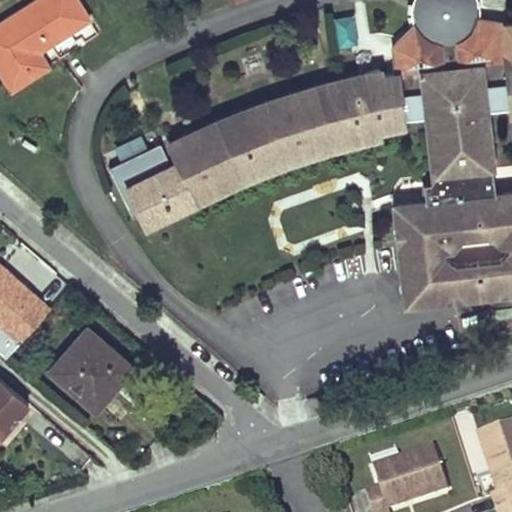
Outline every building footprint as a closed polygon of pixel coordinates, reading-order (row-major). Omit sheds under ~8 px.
[(34,73),(25,57),(36,49),(86,17),(75,0),(35,0),(0,22),(0,70),(0,71),(11,87),(34,73)] [(424,200),(393,204),(396,226),(402,225),(404,241),(398,241),(403,281),(409,281),(411,302),(445,298),(444,292),(461,290),(461,296),(501,292),(500,286),(511,284),(511,189),(495,192),(492,168),(484,109),(510,105),(511,113),(511,112),(511,21),(504,22),(504,60),(457,66),(454,40),(458,38),(464,34),(468,30),(472,24),(475,17),(475,11),(475,3),(473,0),(413,0),(413,3),(412,12),(414,19),(416,26),(414,26),(413,27),(412,28),(407,31),(403,34),(401,36),(396,41),(394,46),(392,50),(391,57),(391,61),(391,66),(392,68),(393,73),(378,75),(378,68),(363,71),(363,78),(313,90),(266,106),(215,125),(170,147),(174,157),(168,161),(160,144),(148,149),(141,134),(115,146),(122,162),(117,164),(145,226),(196,201),(193,195),(235,175),(283,156),(327,141),(377,128),(377,131),(403,125),(402,118),(426,116),(433,175),(435,199),(424,200)] [(36,49),(25,57),(34,73),(45,66),(36,49)] [(167,141),(170,147),(215,125),(266,106),(313,90),(363,78),(363,71),(362,71),(312,83),(264,98),(213,118),(167,141)] [(235,175),(193,195),(196,201),(240,180),(285,162),(329,148),(378,136),(377,131),(377,128),(327,141),(283,156),(235,175)] [(424,200),(435,199),(433,175),(428,181),(422,181),(424,200)] [(47,310),(0,267),(0,268),(0,328),(17,343),(47,310)] [(411,302),(409,281),(403,281),(405,303),(411,302)] [(50,370),(86,400),(107,376),(115,382),(129,367),(85,329),(50,370)] [(107,376),(86,400),(94,408),(115,382),(107,376)] [(0,377),(0,436),(29,403),(0,377)] [(511,424),(478,436),(490,472),(497,470),(500,478),(493,480),(499,497),(493,498),(497,511),(498,511),(511,507),(511,424)] [(393,467),(385,463),(373,467),(381,489),(366,494),(372,511),(387,511),(386,508),(403,502),(400,494),(410,491),(413,499),(447,488),(434,447),(399,458),(402,465),(393,467)] [(399,458),(385,463),(393,467),(402,465),(399,458)] [(497,470),(490,472),(493,480),(500,478),(497,470)] [(400,494),(403,502),(413,499),(410,491),(400,494)]
